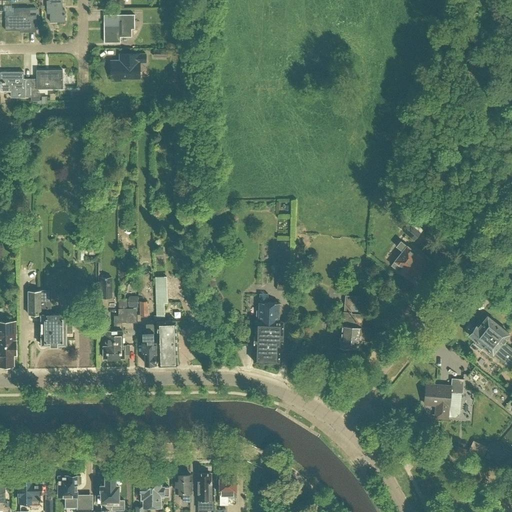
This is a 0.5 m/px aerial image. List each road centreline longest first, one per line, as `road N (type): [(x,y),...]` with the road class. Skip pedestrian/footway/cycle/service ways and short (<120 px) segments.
road 1 (secondary): [(0,380),(245,379),(339,422)]
road 2 (unclassified): [(324,511),(293,474),(233,446),(0,450)]
road 3 (tertiary): [(339,422),(511,205)]
